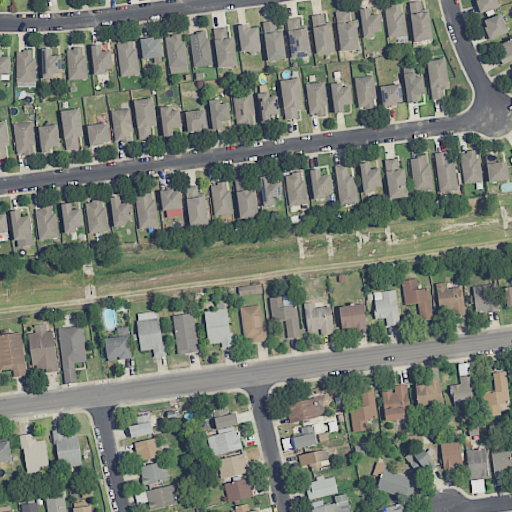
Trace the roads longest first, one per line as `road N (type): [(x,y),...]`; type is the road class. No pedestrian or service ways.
road 1 (tertiary): [(0,406),(511,339)]
road 2 (residential): [(503,121),(0,187)]
road 3 (residential): [(248,0),(0,25)]
road 4 (residential): [(254,374),(285,511)]
road 5 (residential): [(451,0),(471,62),(503,121)]
